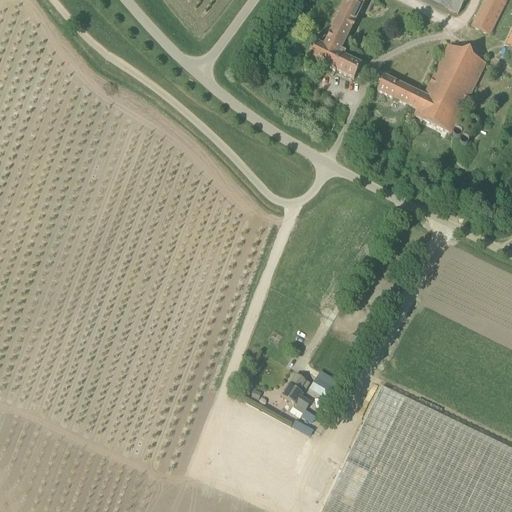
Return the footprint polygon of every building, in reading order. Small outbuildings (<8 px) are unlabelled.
[(346,54),(341,52),(365,0),(346,0),(323,48),(316,44),(315,48),(312,46),(308,55),(311,56),(309,59),(330,69),(330,71),(335,74),(336,72),(354,81),(361,66),(344,58),(346,54)] [(425,0),(458,16),(465,0),(425,0)] [(511,48),(511,0),(485,0),(471,28),(490,37),(507,0),(511,0),(511,34),(507,45),(511,48)] [(414,117),(451,135),(485,65),(449,47),(424,97),(384,78),(377,92),(417,112),(414,117)] [(281,398),(294,406),(289,414),(300,421),(305,413),(311,404),(301,398),(309,384),(296,375),(289,386),(281,398)] [(317,379),(310,390),(327,400),(334,389),(317,379)] [(344,466),(321,511),(511,511),(511,450),(382,387),(344,466)] [(254,391),(251,399),(258,402),(261,394),(254,391)] [(274,474),(273,479),(284,483),(285,478),(274,474)]
